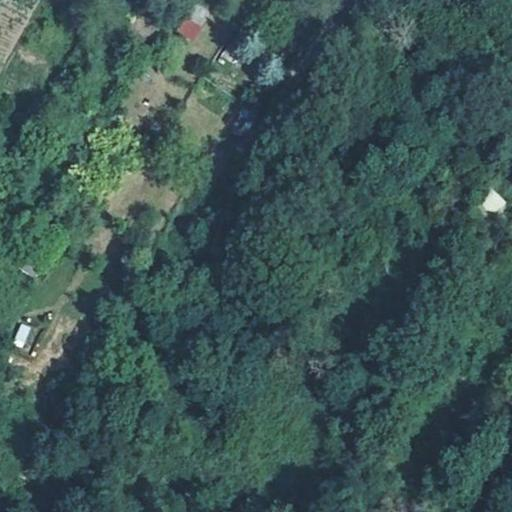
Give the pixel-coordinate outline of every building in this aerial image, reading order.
[(205,12),(194,4),(186,17),(197,24),(205,12)] [(120,21),(110,14),(104,23),(114,30),(120,21)] [(183,19),(176,32),(192,40),(198,27),(183,19)] [(245,53),(228,43),(221,56),(238,65),(245,53)] [(511,185),(501,200),(511,207),(511,185)]
